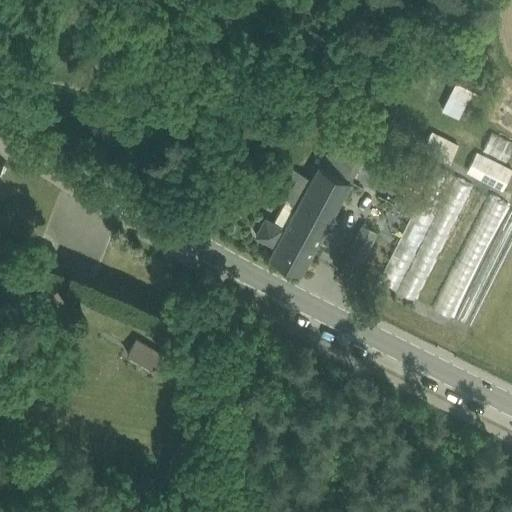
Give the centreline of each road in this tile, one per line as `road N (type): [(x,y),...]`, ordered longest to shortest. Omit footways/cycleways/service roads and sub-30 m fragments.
road 1 (secondary): [(511,405),(251,275),(0,126)]
road 2 (track): [(242,0),(248,73),(220,102),(182,112),(15,83)]
